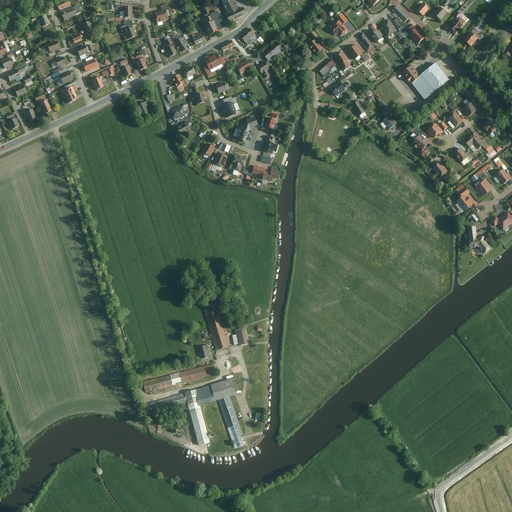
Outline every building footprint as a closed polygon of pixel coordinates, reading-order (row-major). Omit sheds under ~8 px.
[(60,11),(72,5),(70,0),(68,0),(58,5),(60,11)] [(233,0),(220,0),(228,15),(239,10),(233,0)] [(430,9),(424,4),(418,11),(424,17),(430,9)] [(410,18),(398,7),(393,11),(399,17),(394,22),(400,28),(405,22),(406,23),(410,18)] [(73,8),(61,13),(65,22),(77,16),(73,8)] [(132,8),(124,9),(125,19),(132,18),(132,8)] [(243,8),(239,10),(228,15),(226,16),(229,24),(247,16),(243,8)] [(447,13),(441,8),(435,15),(441,21),(447,13)] [(166,10),(155,13),(157,23),(169,20),(166,10)] [(211,17),(210,17),(212,22),(213,22),(218,32),(226,29),(218,12),(210,16),(211,17)] [(349,21),(342,14),(337,19),(339,22),(340,21),(344,26),(349,21)] [(50,25),(47,16),(40,19),(44,28),(50,25)] [(84,24),(87,34),(94,31),(92,26),(94,25),(91,18),(87,19),(89,23),(84,24)] [(389,20),(381,26),(389,38),(397,32),(389,20)] [(344,26),(340,21),(339,22),(333,27),(334,29),(331,31),(336,37),(338,35),(341,38),(349,32),(344,26)] [(464,26),(457,21),(450,29),(457,34),(464,26)] [(207,25),(204,26),(209,37),(218,32),(213,22),(212,22),(207,25)] [(404,28),(398,34),(403,40),(410,34),(404,28)] [(133,29),(126,31),(130,40),(137,37),(133,29)] [(256,35),(250,29),(241,37),(246,43),(256,35)] [(426,38),(416,29),(410,36),(419,45),(426,38)] [(378,31),(371,36),(377,44),(384,39),(378,31)] [(314,42),(309,46),(317,56),(325,49),(318,41),(321,39),(315,32),(309,37),(314,42)] [(478,39),(471,33),(464,42),(472,47),(478,39)] [(79,34),(72,37),(74,44),(82,41),(79,34)] [(202,34),(193,37),(196,46),(205,42),(202,34)] [(375,47),(364,34),(359,38),(363,42),(361,44),(368,52),(375,47)] [(184,38),(177,43),(183,53),(188,49),(186,45),(188,44),(184,38)] [(232,41),(221,47),(224,53),(230,49),(231,50),(235,48),(232,41)] [(57,42),(47,45),(50,53),(60,49),(57,42)] [(279,43),(263,55),(269,62),(284,49),(279,43)] [(357,46),(349,52),(355,61),(364,55),(357,46)] [(85,47),(76,50),(80,58),(88,54),(85,47)] [(174,47),(165,52),(166,55),(169,54),(170,58),(178,54),(174,47)] [(368,53),(363,57),(368,62),(373,58),(368,53)] [(217,54),(211,57),(217,67),(223,64),(220,59),(217,54)] [(344,54),(337,59),(346,71),(351,67),(347,62),(349,61),(344,54)] [(211,57),(204,60),(207,66),(210,71),(217,67),(211,57)] [(11,58),(1,62),(4,69),(14,65),(11,58)] [(63,58),(55,61),(58,68),(66,65),(63,58)] [(144,59),(136,63),(140,71),(148,68),(144,59)] [(242,64),(236,67),(242,76),(247,73),(246,71),(252,68),(249,61),(242,65),(242,64)] [(90,62),(83,65),(86,72),(93,69),(90,62)] [(337,66),(333,62),(320,73),(324,77),(337,66)] [(267,63),(258,67),(262,75),(263,74),(266,79),(270,76),(268,72),(271,70),(267,63)] [(105,77),(117,73),(115,66),(102,70),(105,77)] [(193,66),(184,71),(187,78),(196,74),(193,66)] [(129,67),(122,70),(126,78),(132,75),(129,67)] [(421,78),(412,67),(402,75),(411,86),(421,78)] [(18,70),(8,75),(11,81),(21,77),(18,70)] [(70,72),(59,76),(63,85),(73,81),(70,72)] [(185,84),(180,75),(173,78),(177,87),(180,93),(185,90),(182,85),(185,84)] [(28,86),(35,84),(33,76),(25,79),(28,86)] [(100,78),(92,81),(96,91),(104,88),(100,78)] [(326,87),(334,82),(332,78),(328,80),(329,81),(324,84),(326,87)] [(225,83),(216,86),(218,94),(227,91),(225,83)] [(340,83),(331,90),(336,97),(345,90),(340,83)] [(23,85),(14,89),(18,97),(27,93),(23,85)] [(77,100),(71,88),(63,92),(69,104),(77,100)] [(365,94),(371,102),(376,99),(370,90),(365,94)] [(44,93),(35,97),(37,103),(47,99),(44,93)] [(204,94),(195,96),(197,105),(206,103),(204,94)] [(48,100),(40,104),(44,115),(53,112),(48,100)] [(253,108),(259,104),(257,100),(250,104),(253,108)] [(360,101),(351,106),(355,112),(356,111),(360,117),(365,114),(363,109),(361,105),(361,103),(360,101)] [(152,115),(146,102),(133,108),(140,121),(152,115)] [(478,111),(472,103),(463,110),(470,118),(478,111)] [(236,106),(228,110),(231,117),(239,113),(236,106)] [(183,107),(170,110),(173,120),(186,116),(183,107)] [(33,109),(25,113),(29,122),(37,118),(33,109)] [(464,121),(456,113),(448,119),(456,128),(464,121)] [(398,123),(391,115),(383,122),(390,130),(398,123)] [(255,116),(245,121),(251,128),(258,125),(255,116)] [(16,119),(9,123),(12,130),(19,127),(16,119)] [(276,122),(267,119),(265,127),(273,130),(276,122)] [(498,128),(489,120),(482,127),(491,135),(498,128)] [(191,131),(186,123),(177,127),(181,136),(191,131)] [(444,123),(439,127),(443,132),(444,132),(448,128),(444,123)] [(436,124),(427,132),(434,140),(443,132),(439,127),(436,124)] [(242,125),(237,139),(245,142),(251,129),(242,125)] [(474,132),(464,141),(471,148),(474,145),(478,150),(485,144),(474,132)] [(429,143),(420,136),(413,145),(422,152),(425,148),(429,143)] [(274,145),(267,143),(264,152),(272,154),(274,145)] [(215,149),(207,145),(202,153),(210,157),(215,149)] [(431,153),(425,148),(422,152),(420,155),(425,159),(431,153)] [(461,148),(453,155),(462,164),(469,158),(461,148)] [(228,158),(218,154),(214,165),(223,169),(228,158)] [(247,159),(235,155),(232,165),(234,166),(233,170),(241,172),(242,168),(244,168),(247,159)] [(495,160),(500,168),(503,166),(505,170),(507,169),(500,157),(495,160)] [(440,162),(432,169),(440,180),(449,173),(440,162)] [(490,164),(473,175),(476,179),(493,168),(490,164)] [(265,169),(254,166),(252,174),(263,177),(264,172),(265,169)] [(273,168),(272,171),(279,172),(277,179),(279,179),(281,173),(281,171),(279,169),(273,168)] [(272,171),(271,174),(270,177),(273,178),(277,179),(279,172),(272,171)] [(504,171),(496,177),(503,186),(511,179),(504,171)] [(271,174),(264,172),(263,177),(262,180),(271,182),(273,178),(270,177),(271,174)] [(486,181),(477,188),(484,197),(493,190),(486,181)] [(474,206),(467,197),(471,194),(466,188),(459,194),(462,198),(458,201),(466,212),(474,206)] [(474,211),(469,216),(472,219),(477,215),(474,211)] [(498,216),(491,220),(496,227),(500,224),(504,231),(511,225),(511,214),(510,211),(500,218),(498,216)] [(477,227),(469,228),(470,249),(478,248),(481,249),(485,254),(492,249),(485,241),(486,238),(480,237),(479,239),(478,239),(477,227)] [(229,347),(215,303),(202,307),(216,351),(229,347)] [(248,345),(245,331),(235,333),(238,347),(248,345)] [(211,357),(208,346),(199,348),(202,359),(211,357)] [(213,365),(143,382),(146,392),(216,375),(213,365)] [(230,380),(142,407),(145,417),(187,404),(198,447),(209,444),(200,406),(218,401),(234,450),(246,446),(231,398),(235,396),(230,380)]
